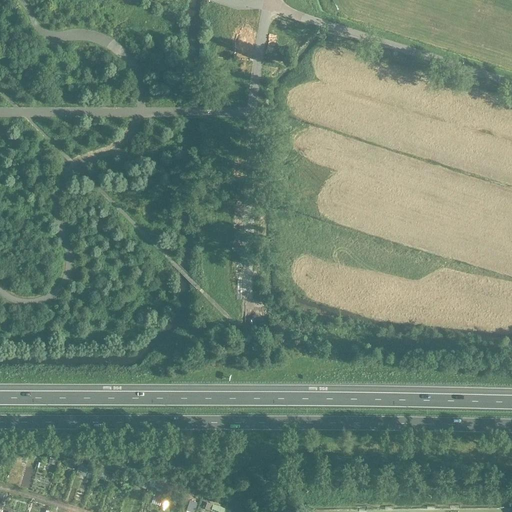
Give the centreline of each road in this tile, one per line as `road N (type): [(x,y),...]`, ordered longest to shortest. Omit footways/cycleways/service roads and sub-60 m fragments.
road 1 (trunk): [(511,401),(0,398)]
road 2 (trunk): [(0,424),(511,426)]
road 3 (unclassified): [(511,83),(268,5)]
